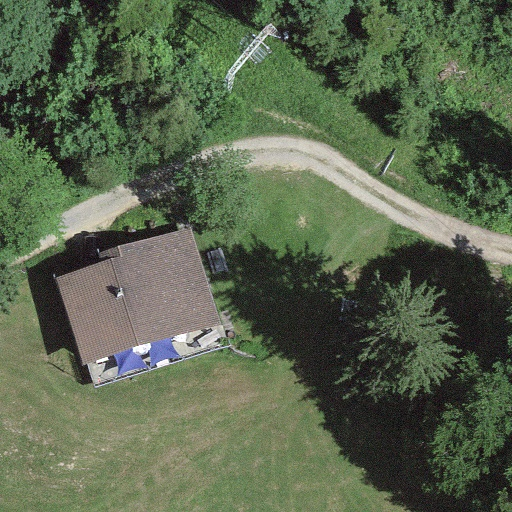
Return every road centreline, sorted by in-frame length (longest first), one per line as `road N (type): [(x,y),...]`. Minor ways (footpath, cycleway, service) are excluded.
road 1 (track): [(511,250),(434,231),(307,153),(230,155)]
road 2 (track): [(230,155),(0,254)]
